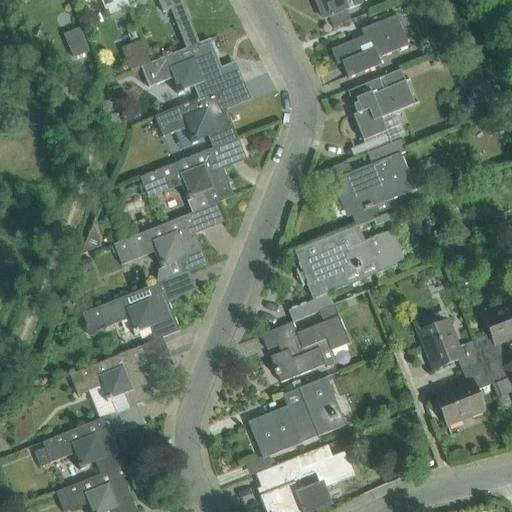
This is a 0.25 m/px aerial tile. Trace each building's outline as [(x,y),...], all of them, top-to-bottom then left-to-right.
[(97,0),(103,14),(106,13),(108,16),(129,8),(126,0),(97,0)] [(157,0),(163,13),(183,5),(181,0),(157,0)] [(315,0),(324,20),(327,19),(342,12),(345,11),(349,10),(361,5),(359,0),(315,0)] [(348,79),(366,71),(381,65),(378,59),(408,46),(396,16),(361,30),(363,37),(331,50),(337,65),(341,63),(348,79)] [(79,31),(62,38),(72,62),(88,55),(79,31)] [(192,86),(197,98),(198,100),(223,90),(209,55),(214,53),(209,40),(142,67),(149,86),(173,77),(177,88),(175,88),(177,94),(182,93),(181,90),(192,86)] [(415,106),(405,82),(401,71),(366,85),(347,92),(348,95),(347,96),(346,97),(346,98),(349,105),(350,106),(350,107),(351,107),(353,107),(357,105),(360,113),(353,116),(363,142),(387,132),(381,119),(415,106)] [(462,92),(473,118),(501,106),(489,80),(462,92)] [(223,104),(228,102),(223,90),(198,100),(197,98),(155,115),(163,136),(187,127),(192,138),(189,139),(192,145),(196,143),(195,140),(208,135),(213,148),(213,149),(219,147),(220,148),(238,140),(223,104)] [(420,167),(407,172),(400,155),(405,153),(400,141),(366,154),(371,165),(338,178),(343,190),(345,190),(348,196),(339,199),(339,200),(342,199),(350,217),(353,215),(357,227),(358,226),(372,220),(371,217),(390,209),(387,202),(427,185),(420,167)] [(224,159),(220,148),(219,147),(213,149),(213,148),(139,177),(148,199),(185,184),(189,195),(186,196),(189,201),(193,199),(192,197),(203,192),(209,207),(233,197),(219,161),(224,159)] [(122,240),(111,245),(120,266),(131,262),(155,252),(160,264),(157,265),(159,269),(165,267),(164,264),(176,259),(182,274),(187,272),(189,271),(206,264),(195,236),(192,228),(197,226),(193,215),(192,214),(192,213),(122,240)] [(449,237),(463,251),(475,238),(461,225),(449,237)] [(312,300),(376,275),(405,263),(393,231),(364,242),(358,226),(357,227),(313,244),(312,244),(294,252),(300,267),(305,265),(312,282),(306,285),(312,300)] [(92,268),(89,259),(78,263),(81,272),(92,268)] [(170,293),(165,282),(165,281),(97,308),(105,329),(129,319),(134,330),(131,331),(133,337),(138,335),(137,332),(148,328),(154,343),(162,340),(162,339),(179,332),(165,295),(170,293)] [(474,342),(483,364),(504,355),(500,343),(511,338),(511,304),(482,316),(490,335),(474,342)] [(459,348),(448,321),(439,325),(435,315),(414,323),(433,370),(457,361),(462,372),(483,364),(474,342),(459,348)] [(279,328),(261,336),(267,350),(281,345),(284,352),(270,358),(275,370),(273,371),(275,376),(277,376),(280,384),(299,376),(326,365),(322,355),(349,344),(338,316),(322,322),(320,323),(296,333),(292,323),(279,328)] [(138,348),(78,372),(87,393),(103,386),(107,398),(105,399),(107,405),(112,402),(111,399),(122,395),(128,410),(134,407),(136,407),(136,406),(153,399),(141,371),(138,363),(143,360),(138,349),(138,348)] [(511,365),(509,366),(504,355),(483,364),(492,385),(497,399),(511,392),(511,365)] [(484,411),(476,391),(492,385),(483,364),(462,372),(466,383),(435,396),(447,426),(484,411)] [(262,460),(281,452),(346,426),(326,377),(298,388),(303,400),(247,423),(262,460)] [(44,446),(35,450),(42,468),(51,465),(76,455),(80,465),(77,467),(80,473),(86,470),(84,467),(95,462),(100,475),(125,465),(114,438),(111,430),(116,428),(111,417),(110,415),(98,420),(42,443),(44,446)] [(355,477),(348,458),(345,451),(299,469),(295,458),(255,474),(260,488),(264,486),(267,493),(259,496),(265,511),(301,511),(306,511),(327,504),(320,488),(337,481),(338,483),(355,477)] [(100,475),(55,493),(62,511),(66,511),(88,503),(91,511),(108,511),(109,511),(108,511),(136,511),(124,480),(130,478),(125,465),(100,475)]
